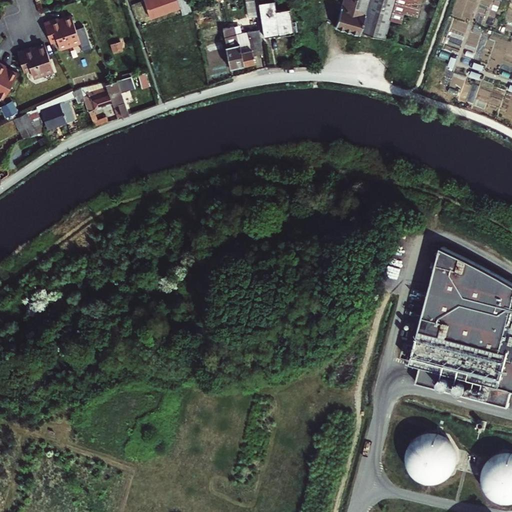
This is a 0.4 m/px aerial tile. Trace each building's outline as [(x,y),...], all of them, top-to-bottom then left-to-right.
[(183,12),(193,8),(189,0),(146,0),(152,15),(181,5),(183,12)] [(218,0),(219,0),(218,0),(246,0),(249,16),(258,14),(255,0),(218,0)] [(274,0),(268,0),(260,2),(266,35),(295,29),(291,4),(276,7),(274,0)] [(345,0),(338,26),(363,34),(364,31),(372,33),(377,34),(383,36),(387,38),(393,18),(403,21),(407,9),(420,13),(423,0),(345,0)] [(51,36),(52,40),(59,38),(61,45),(81,38),(84,47),(92,44),(85,22),(77,25),(72,12),(64,15),(64,16),(60,18),(59,14),(45,19),(51,36)] [(260,27),(246,30),(237,32),(236,28),(227,29),(230,44),(228,44),(233,65),(256,59),(255,54),(265,52),(260,27)] [(33,44),(19,49),(23,62),(26,70),(33,67),(35,75),(55,67),(46,41),(37,45),(38,46),(34,47),(33,44)] [(8,63),(0,59),(0,92),(6,95),(19,71),(11,67),(10,68),(6,66),(8,63)] [(484,65),(475,62),(473,67),(482,70),(484,65)] [(152,77),(148,65),(139,67),(144,80),(152,77)] [(481,74),(471,71),(470,75),(479,79),(481,74)] [(130,110),(117,74),(103,78),(107,88),(110,87),(114,98),(115,100),(119,112),(119,114),(130,110)] [(61,100),(40,108),(47,126),(72,118),(65,98),(74,95),(76,100),(83,97),(81,92),(79,87),(73,88),(74,90),(60,95),(61,100)] [(83,97),(87,108),(114,98),(110,87),(107,88),(98,92),(96,87),(81,92),(83,97)] [(13,97),(1,103),(6,114),(19,108),(13,97)] [(115,100),(110,102),(114,113),(119,112),(115,100)] [(22,111),(21,111),(29,131),(31,129),(47,127),(47,126),(40,108),(38,104),(22,111)] [(106,114),(91,119),(92,122),(93,124),(101,121),(107,118),(106,114)] [(390,261),(407,265),(413,243),(395,239),(390,261)] [(466,247),(442,247),(411,362),(421,364),(416,383),(509,407),(511,396),(511,259),(493,252),(466,247)] [(488,422),(479,420),(477,429),(486,431),(488,422)] [(408,479),(454,483),(457,438),(411,435),(408,479)] [(511,501),(511,454),(484,455),(484,501),(511,501)]
